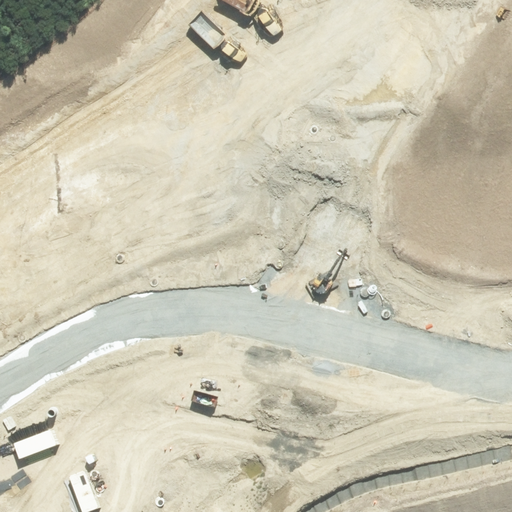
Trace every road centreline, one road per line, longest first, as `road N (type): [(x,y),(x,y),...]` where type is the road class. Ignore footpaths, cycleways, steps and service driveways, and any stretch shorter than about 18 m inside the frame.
road 1 (residential): [(336,340),(371,124),(449,0)]
road 2 (residential): [(336,340),(260,324),(184,325),(107,341),(0,386)]
road 3 (residential): [(511,377),(336,340)]
